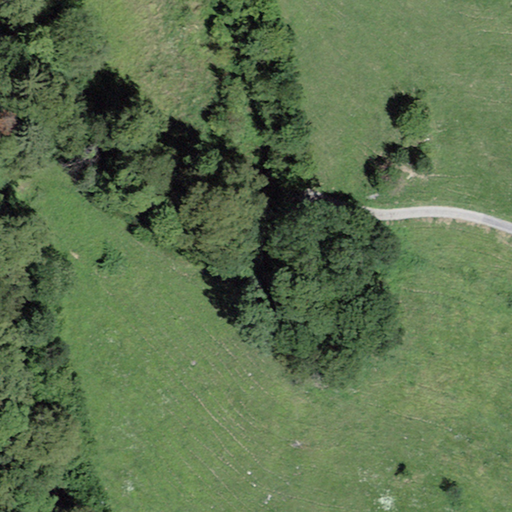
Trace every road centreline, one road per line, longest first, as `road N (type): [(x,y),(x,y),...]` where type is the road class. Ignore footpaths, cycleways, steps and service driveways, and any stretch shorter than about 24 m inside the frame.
road 1 (track): [(0,18),(101,125),(185,183),(226,194),(275,184)]
road 2 (track): [(58,511),(33,447),(0,271)]
road 3 (track): [(275,184),(329,210),(433,210),(511,230)]
road 4 (track): [(235,0),(278,133),(275,184)]
